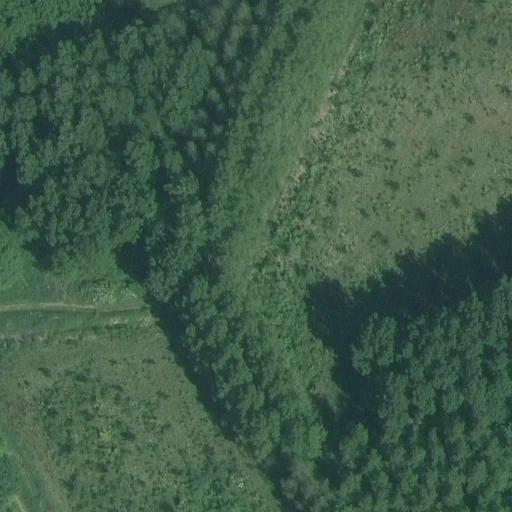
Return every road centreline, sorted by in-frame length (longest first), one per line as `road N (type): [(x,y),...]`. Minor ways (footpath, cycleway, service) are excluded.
road 1 (track): [(338,511),(225,349),(210,275),(327,0)]
road 2 (track): [(210,275),(176,198),(216,0)]
road 3 (track): [(214,296),(0,314)]
